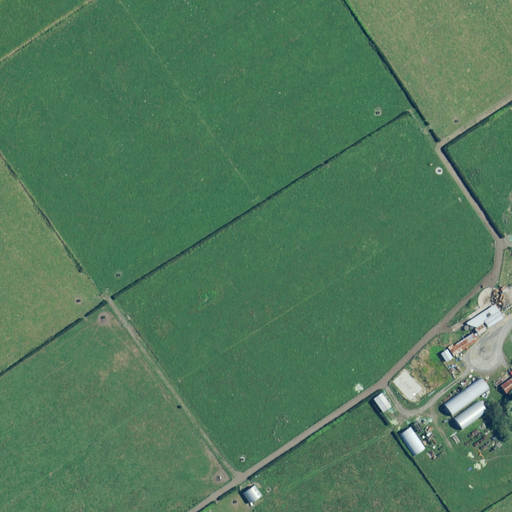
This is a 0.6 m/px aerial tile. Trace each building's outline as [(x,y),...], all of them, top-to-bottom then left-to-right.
[(503,318),(494,305),(463,325),(467,332),(473,328),(478,334),(503,318)] [(447,347),(449,349),(453,356),(476,341),(472,334),(453,346),(452,344),(447,347)] [(452,358),(446,350),(440,354),(446,362),(452,358)] [(511,377),(510,378),(501,385),(506,393),(511,389),(511,377)] [(488,389),(480,378),(444,404),(452,416),(475,399),(488,389)] [(390,407),(381,393),(372,399),(382,412),(390,407)] [(486,411),(478,401),(454,418),(462,429),(486,411)] [(386,412),(381,415),(389,427),(395,423),(386,412)] [(425,448),(410,427),(399,435),(413,456),(425,448)] [(261,495),(254,485),(242,493),(249,503),(261,495)]
